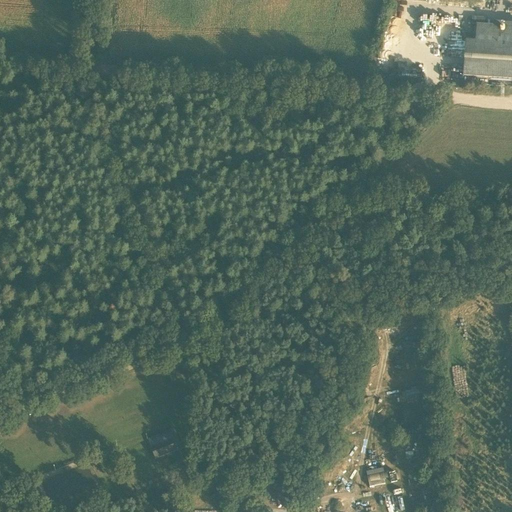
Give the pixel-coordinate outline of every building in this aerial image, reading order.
[(511,27),(484,25),(485,19),(471,18),(471,25),(477,25),(476,42),(465,41),(463,76),(511,79),(511,27)] [(151,448),(155,459),(178,450),(173,439),(151,448)] [(368,487),(385,485),(384,477),(383,469),(367,470),(368,487)] [(396,494),(378,496),(379,508),(397,506),(396,494)] [(334,511),(344,511),(345,502),(335,501),(334,511)] [(320,502),(320,511),(332,511),(331,502),(320,502)]
